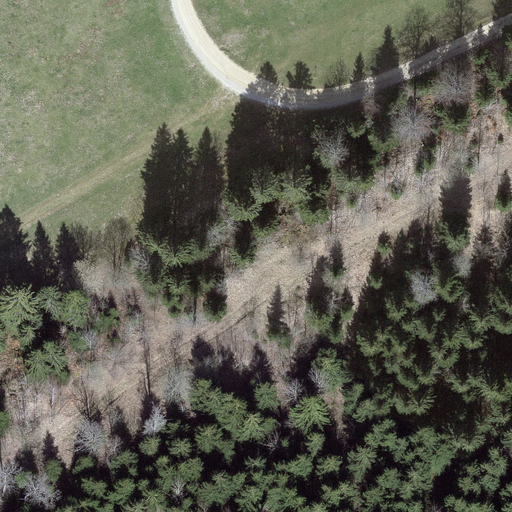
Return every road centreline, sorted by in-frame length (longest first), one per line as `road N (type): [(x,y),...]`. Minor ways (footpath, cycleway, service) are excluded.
road 1 (track): [(511,147),(0,472)]
road 2 (track): [(511,24),(353,94),(302,103),(244,86),(204,40),(188,0)]
